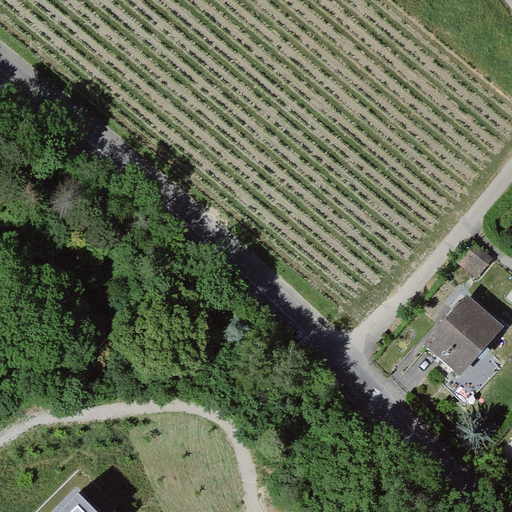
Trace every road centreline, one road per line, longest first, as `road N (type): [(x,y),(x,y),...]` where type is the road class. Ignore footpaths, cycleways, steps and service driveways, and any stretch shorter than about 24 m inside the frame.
road 1 (tertiary): [(0,67),(331,364)]
road 2 (residential): [(511,155),(331,364)]
road 3 (tertiary): [(331,364),(481,511)]
